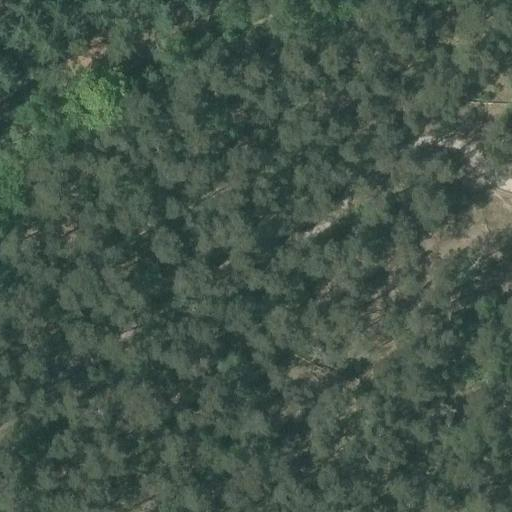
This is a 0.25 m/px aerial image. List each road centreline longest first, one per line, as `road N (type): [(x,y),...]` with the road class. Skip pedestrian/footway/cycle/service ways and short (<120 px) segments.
road 1 (track): [(511,176),(463,147),(412,140),(351,181),(282,245),(231,240),(203,249),(149,287),(107,327),(59,398)]
road 2 (track): [(59,398),(59,284),(87,188),(0,32)]
